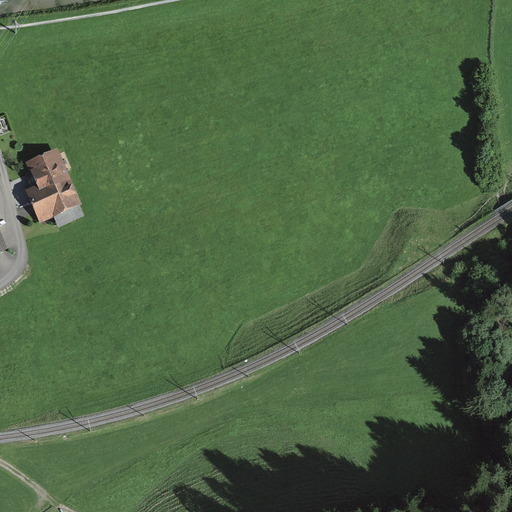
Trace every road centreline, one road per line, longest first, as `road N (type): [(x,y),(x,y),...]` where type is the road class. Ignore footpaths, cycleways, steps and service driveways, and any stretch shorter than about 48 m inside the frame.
road 1 (unknown): [(0,28),(186,0)]
road 2 (unclassified): [(0,162),(22,252),(0,285)]
